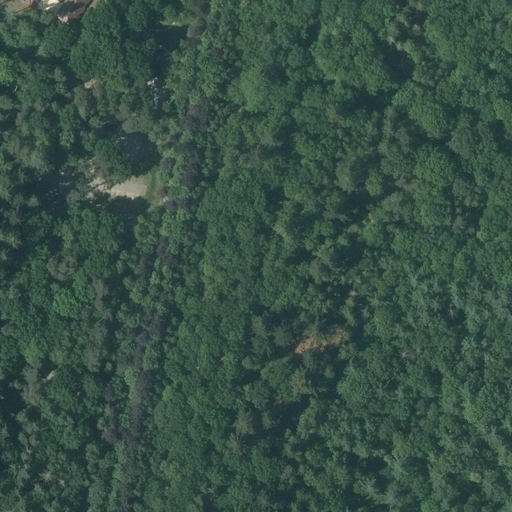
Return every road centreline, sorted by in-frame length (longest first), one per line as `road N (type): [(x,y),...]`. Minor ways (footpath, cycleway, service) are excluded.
road 1 (track): [(402,511),(254,476),(233,436),(323,0)]
road 2 (tertiary): [(100,511),(210,0)]
road 3 (unknown): [(178,250),(239,9),(198,0)]
road 4 (unknown): [(123,511),(178,250)]
